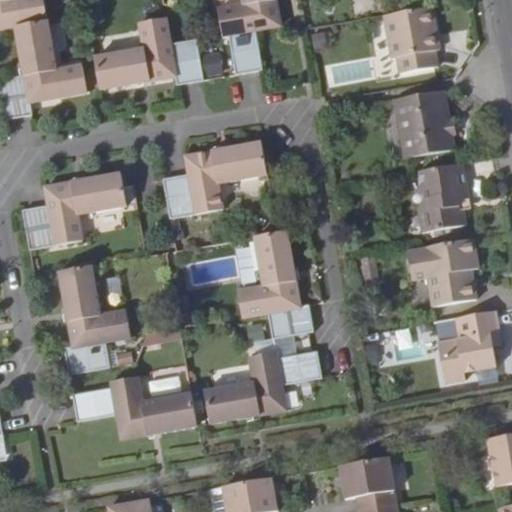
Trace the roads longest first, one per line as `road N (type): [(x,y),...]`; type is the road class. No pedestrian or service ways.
road 1 (residential): [(340,348),(297,109),(0,161)]
road 2 (residential): [(39,411),(0,196)]
